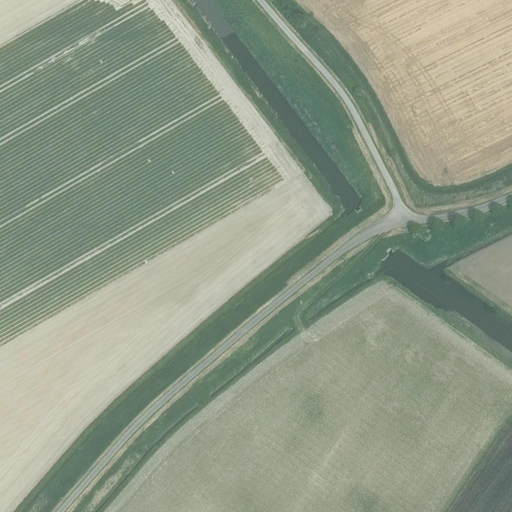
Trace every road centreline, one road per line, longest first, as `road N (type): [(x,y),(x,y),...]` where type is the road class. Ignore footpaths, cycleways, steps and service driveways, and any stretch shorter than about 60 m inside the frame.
road 1 (unclassified): [(57,511),(135,423),(241,328),(368,231),(401,218)]
road 2 (unclassified): [(401,218),(330,85),(259,0)]
